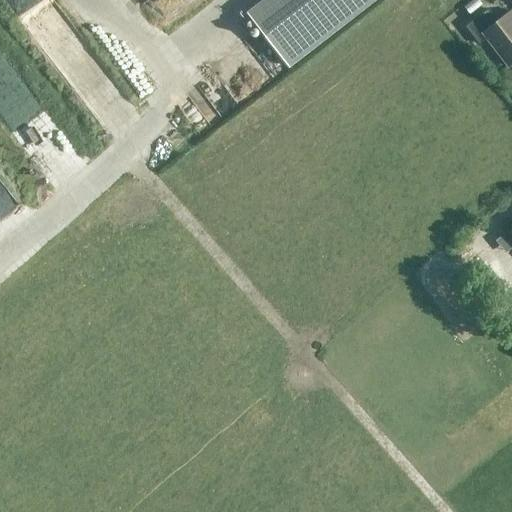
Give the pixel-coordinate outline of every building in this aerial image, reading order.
[(136,0),(156,28),(194,1),(193,0),(136,0)] [(376,0),(262,0),(245,13),(288,69),(376,0)] [(139,50),(104,11),(98,16),(87,4),(75,15),(135,83),(144,75),(129,59),(139,50)] [(479,43),(486,37),(508,65),(511,61),(511,11),(510,10),(497,20),(488,8),(465,26),(479,43)] [(174,89),(189,125),(228,109),(214,73),(174,89)] [(77,161),(15,105),(0,121),(0,129),(58,183),(77,161)] [(511,220),(501,230),(511,242),(511,220)]
